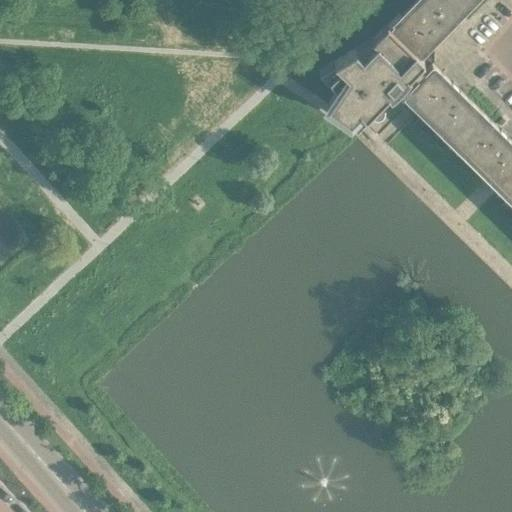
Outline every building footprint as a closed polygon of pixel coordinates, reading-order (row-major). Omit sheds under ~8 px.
[(445,26),(453,18),(465,5),(459,0),(413,0),(399,15),(401,16),(391,26),(390,24),(389,25),(388,26),(393,32),(394,31),(420,56),(421,56),(419,53),(429,42),(439,33),(441,35),(448,29),(445,26)] [(433,46),(429,42),(419,53),(421,56),(420,56),(394,31),(393,32),(388,26),(389,25),(386,22),(371,38),(375,42),(361,55),(355,49),(355,48),(354,47),(333,60),(333,61),(334,61),(338,65),(329,75),(329,74),(327,75),(336,89),(327,102),(326,102),(325,103),(355,123),(368,111),(376,118),(383,111),(384,111),(405,89),(415,98),(415,99),(442,72),(432,62),(433,60),(433,46)] [(442,125),(452,135),(479,108),(458,88),(459,87),(453,81),(452,82),(442,72),(415,99),(415,98),(413,100),(441,127),(442,125)] [(500,129),(479,108),(452,135),(463,145),(461,147),(489,173),(490,172),(501,182),(511,170),(511,140),(506,135),(507,134),(501,128),(500,129)] [(511,170),(501,182),(511,192),(509,194),(511,196),(511,170)]
